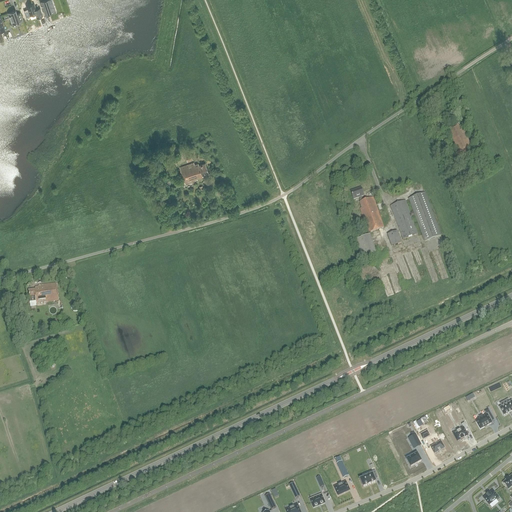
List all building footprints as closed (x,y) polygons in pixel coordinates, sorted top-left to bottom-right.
[(54,11),(50,0),(45,0),(40,2),(42,7),(43,7),(44,9),(43,9),(44,13),(47,12),(47,13),(54,11)] [(34,4),(26,7),(28,10),(30,16),(35,14),(37,18),(42,16),(40,9),(36,10),(34,4)] [(23,20),(20,13),(17,14),(16,10),(8,13),(12,24),(19,22),(19,21),(23,20)] [(457,158),(473,151),(466,135),(464,134),(463,131),(460,132),(458,126),(449,130),(450,132),(447,133),(457,158)] [(203,176),(209,174),(206,164),(199,166),(199,164),(195,165),(195,163),(180,168),(186,184),(198,180),(197,179),(203,177),(203,176)] [(359,198),(360,202),(359,203),(361,209),(360,209),(361,213),(363,218),(368,233),(384,227),(373,198),(363,201),(361,197),(364,196),(361,188),(351,192),(354,200),(359,198)] [(409,214),(410,217),(415,215),(424,242),(441,236),(426,193),(409,199),(413,212),(409,214)] [(403,240),(417,235),(410,217),(409,214),(405,202),(391,207),(403,240)] [(392,247),(401,244),(397,232),(388,236),(392,247)] [(361,258),(376,254),(370,235),(355,239),(361,258)] [(372,268),(370,267),(368,267),(366,267),(364,268),(362,268),(360,270),(358,272),(357,273),(356,275),(355,277),(355,280),(355,282),(356,284),(357,286),(358,287),(360,289),(361,290),(363,291),(365,291),(368,292),(370,291),(372,291),(374,290),(375,289),(377,287),(378,285),(379,284),(380,281),(380,279),(380,277),(379,275),(378,273),(377,271),(376,270),(374,269),(372,268)] [(35,302),(35,304),(58,301),(56,284),(38,286),(39,287),(35,287),(35,289),(28,290),(29,297),(29,303),(35,302)] [(498,354),(495,347),(485,352),(487,357),(484,358),(486,362),(490,360),(489,359),(494,356),(496,359),(499,358),(498,355),(498,354)] [(450,369),(439,374),(442,382),(453,376),(455,380),(459,378),(455,369),(451,371),(450,369)] [(429,378),(419,383),(421,388),(418,389),(420,392),(423,391),(423,390),(433,385),(429,378)] [(409,399),(405,391),(401,392),(398,394),(394,396),(398,404),(401,402),(402,403),(406,401),(405,400),(409,399)] [(505,405),(499,408),(504,416),(511,411),(511,401),(509,403),(508,400),(504,402),(505,405)] [(480,419),(476,421),(480,429),(491,423),(488,418),(492,416),(489,409),(485,412),(486,415),(483,417),(482,415),(479,417),(480,419)] [(456,432),(453,434),(457,442),(461,440),(464,438),(468,436),(465,431),(468,430),(464,423),(461,425),(463,428),(460,430),(460,429),(456,431),(456,432)] [(427,431),(420,434),(423,440),(430,436),(427,431)] [(412,437),(408,438),(411,444),(418,440),(416,435),(412,437)] [(397,454),(390,441),(387,442),(389,446),(387,446),(392,457),(397,454)] [(441,441),(431,447),(434,454),(439,452),(441,451),(441,450),(445,448),(441,441)] [(410,458),(406,460),(410,468),(421,462),(417,454),(416,453),(409,457),(410,458)] [(337,464),(343,478),(348,476),(342,461),(337,464)] [(396,466),(395,463),(388,466),(387,463),(383,465),(384,468),(381,469),(386,478),(399,472),(397,467),(394,469),(394,467),(396,466)] [(372,474),(360,479),(363,487),(376,482),(375,480),(378,479),(375,471),(372,473),(372,474)] [(508,489),(511,486),(511,475),(509,478),(506,480),(506,481),(503,483),(508,489)] [(294,483),(289,485),(292,492),(297,490),(294,483)] [(346,484),(335,489),(339,497),(350,492),(346,484)] [(487,496),(483,498),(489,505),(496,500),(497,501),(500,499),(493,491),(490,493),(489,492),(486,495),(487,496)] [(322,495),(310,500),(313,508),(325,504),(322,495)] [(271,510),(276,508),(273,501),(268,503),(271,510)]
